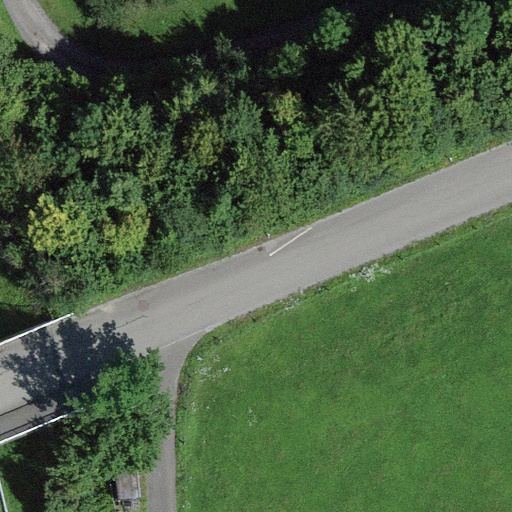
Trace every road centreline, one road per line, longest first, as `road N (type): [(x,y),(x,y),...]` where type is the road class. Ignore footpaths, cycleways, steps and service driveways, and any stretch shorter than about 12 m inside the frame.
road 1 (unclassified): [(511,178),(60,366)]
road 2 (track): [(405,0),(134,80),(59,60),(15,0)]
